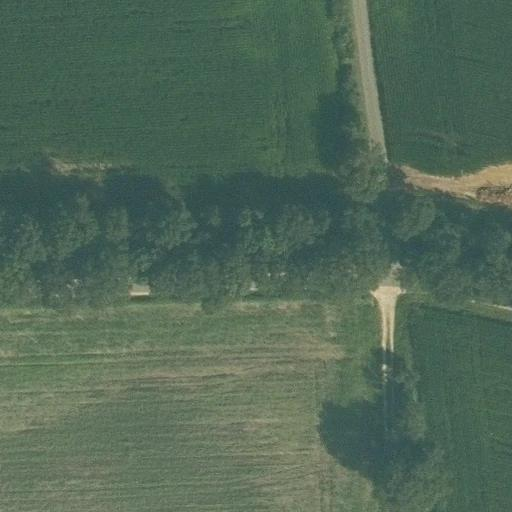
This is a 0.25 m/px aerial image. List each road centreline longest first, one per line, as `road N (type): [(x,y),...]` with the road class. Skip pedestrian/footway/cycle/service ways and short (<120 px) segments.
road 1 (unclassified): [(0,293),(390,276)]
road 2 (unclassified): [(356,0),(390,276)]
road 3 (unclassified): [(390,276),(393,511)]
road 4 (unclassified): [(390,276),(511,300)]
